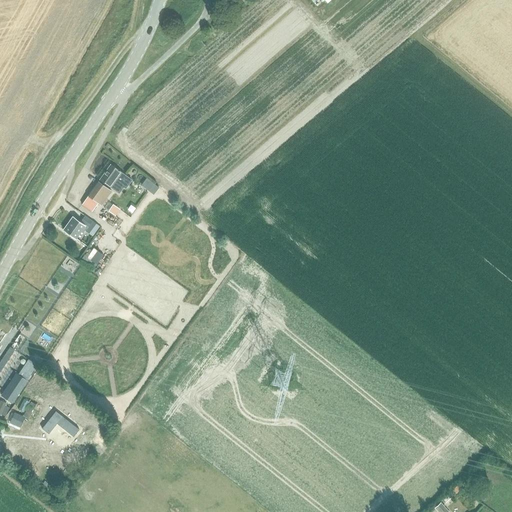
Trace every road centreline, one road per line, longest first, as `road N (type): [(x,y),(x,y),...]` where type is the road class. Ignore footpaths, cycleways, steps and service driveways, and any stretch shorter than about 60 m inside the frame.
road 1 (tertiary): [(0,275),(112,92)]
road 2 (unclassified): [(112,92),(133,86),(204,16)]
